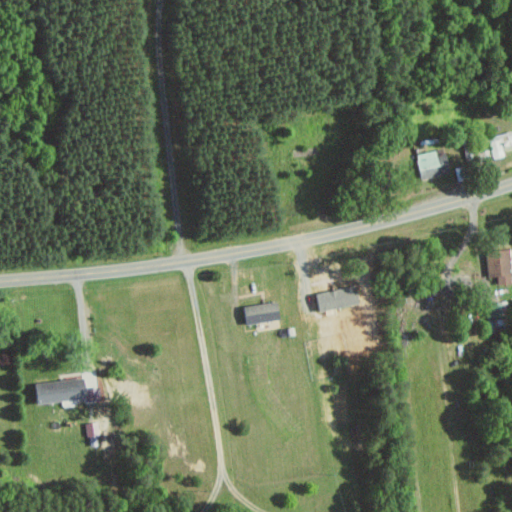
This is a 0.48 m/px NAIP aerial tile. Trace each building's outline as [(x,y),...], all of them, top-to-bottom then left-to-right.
[(503,156),(500,147),(511,143),(511,135),(511,130),(487,136),(492,159),(503,156)] [(417,178),(447,173),(443,153),(433,155),(432,150),(412,154),(417,178)] [(511,248),(484,250),(485,276),(511,274),(511,248)] [(277,317),(274,299),(238,305),(242,324),(277,317)] [(485,331),(500,329),(498,301),(482,302),(485,331)] [(32,401),(81,398),(80,377),(30,381),(32,401)]
